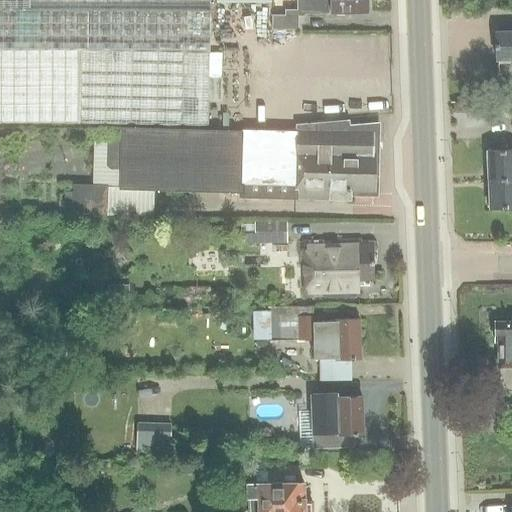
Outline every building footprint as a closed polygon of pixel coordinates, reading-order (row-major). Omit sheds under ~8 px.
[(207,101),(220,101),(221,53),(209,53),(209,42),(209,10),(209,2),(210,2),(210,0),(0,0),(0,122),(61,122),(79,122),(79,124),(207,126),(207,101)] [(297,0),(297,9),(284,9),(284,15),(271,15),(271,30),(298,29),(298,16),(305,16),(305,13),(368,12),(367,0),(297,0)] [(511,31),(495,32),(496,60),(511,59),(511,31)] [(122,128),(121,136),(111,136),(107,140),(106,165),(109,169),(120,169),(120,189),(240,192),(240,196),(295,198),(350,200),(350,194),(377,194),(379,125),(349,129),(347,121),(317,124),(316,134),(241,132),(122,128)] [(511,149),(485,150),(486,179),(511,178),(511,149)] [(511,178),(486,179),(488,207),(511,206),(511,178)] [(72,194),(71,212),(71,215),(106,216),(107,186),(72,184),(72,194)] [(240,223),(241,242),(286,241),(287,242),(287,222),(240,223)] [(287,242),(286,241),(286,249),(303,249),(304,298),(359,297),(358,281),(373,281),(372,244),(359,244),(359,240),(287,242)] [(128,301),(128,285),(108,285),(107,301),(128,301)] [(335,358),(335,360),(360,359),(358,319),(334,320),(334,322),(312,322),(312,307),(268,308),(269,340),(313,339),(313,359),(335,358)] [(69,311),(65,333),(83,336),(87,315),(69,311)] [(511,322),(495,322),(495,326),(493,327),(493,335),(495,336),(495,342),(498,342),(498,367),(511,367),(511,322)] [(314,450),(355,448),(354,436),(363,436),(361,397),(336,398),(336,393),(312,394),(314,450)] [(169,454),(171,423),(137,422),(135,453),(169,454)] [(248,434),(226,435),(227,450),(249,448),(248,434)] [(242,458),(207,458),(207,478),(242,477),(242,458)] [(311,511),(311,502),(304,502),(303,483),(296,483),(247,484),(248,496),(250,496),(250,511),(311,511)]
